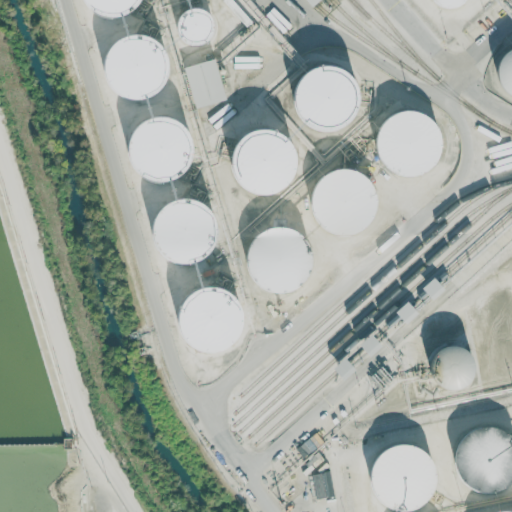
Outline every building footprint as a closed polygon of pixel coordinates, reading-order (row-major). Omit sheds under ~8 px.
[(138,0),(133,8),(124,14),(114,18),(103,17),(93,14),(84,7),(79,0),(138,0)] [(308,0),(316,8),(325,0),(308,0)] [(475,0),(442,0),(443,8),(476,8),(475,0)] [(206,40),(210,36),(212,31),(212,25),(211,20),(208,15),(204,12),(199,10),(193,10),(188,11),(183,15),(180,20),(179,25),(179,31),(181,36),(185,40),(190,43),(196,44),(201,43),(206,40)] [(124,35),(135,33),(146,35),(155,41),(163,49),(167,59),(168,70),(165,80),(159,89),(150,96),(139,99),(128,99),(118,95),(110,89),(104,79),(101,69),(102,58),(107,48),(115,40),(124,35)] [(188,69),(198,107),(229,99),(219,60),(188,69)] [(314,67),(325,65),(336,67),(345,73),(353,81),(357,91),(358,102),(355,112),(349,122),(340,128),(329,131),(318,131),(308,128),(300,121),(294,111),(291,101),(293,90),(297,80),(305,72),(314,67)] [(398,113),(409,111),(419,113),(429,118),(436,126),(440,136),(441,147),(438,158),(432,167),(423,174),(413,177),(402,177),(392,173),(383,166),(378,157),(375,146),(376,135),(381,126),(388,118),(398,113)] [(149,114),(159,113),(170,115),(180,120),(187,128),(191,138),(192,149),(189,160),(183,169),(174,175),(164,179),(153,179),(143,175),(134,168),(128,159),(126,148),(127,137),(132,127),(139,119),(149,114)] [(252,130),(263,128),(274,130),(283,136),(291,144),(295,154),(296,165),(293,176),(287,185),(278,191),(267,195),(257,194),(246,191),(238,184),(232,174),(230,164),(231,153),(235,143),(243,135),(252,130)] [(333,170),(344,169),(354,171),(364,176),(371,184),(376,194),(376,205),(373,216),(367,225),(358,231),(348,235),(337,235),(327,231),(318,224),(313,215),(310,204),(311,193),(316,183),(323,176),(333,170)] [(170,200),(181,198),(192,200),(201,205),(209,213),(213,223),(214,234),(211,245),(205,254),(196,261),(186,264),(175,264),(164,260),(156,253),(150,244),(148,233),(149,222),(153,213),(161,205),(170,200)] [(268,229),(279,227),(290,229),(299,235),(307,243),(311,253),(312,264),(309,274),(303,283),(294,290),(284,293),(273,293),(262,289),(254,283),(248,273),(246,263),(247,252),(251,242),(259,234),(268,229)] [(437,298),(448,288),(438,276),(426,287),(437,298)] [(199,292),(210,290),(221,292),(230,298),(238,306),(242,316),(243,327),(240,337),(234,347),(225,353),(214,356),(203,356),(193,352),(185,346),(179,336),(177,326),(178,315),(182,305),(190,297),(199,292)] [(422,312),(412,300),(400,311),(410,323),(422,312)] [(364,343),(374,355),(385,345),(375,333),(364,343)] [(439,344),(435,381),(480,386),(484,349),(439,344)] [(338,367),(347,378),(359,368),(349,357),(338,367)] [(480,427),(490,425),(501,427),(511,432),(511,433),(511,482),(505,488),(495,491),(484,491),(474,487),(465,480),(459,471),(457,460),(458,450),(463,440),(470,432),(480,427)] [(392,445),(403,444),(413,445),(423,451),(430,459),(435,469),(435,480),(432,491),(426,500),(418,506),(407,510),(396,509),(386,506),(377,499),(372,490),(369,479),(370,468),(375,458),(382,450),(392,445)]
